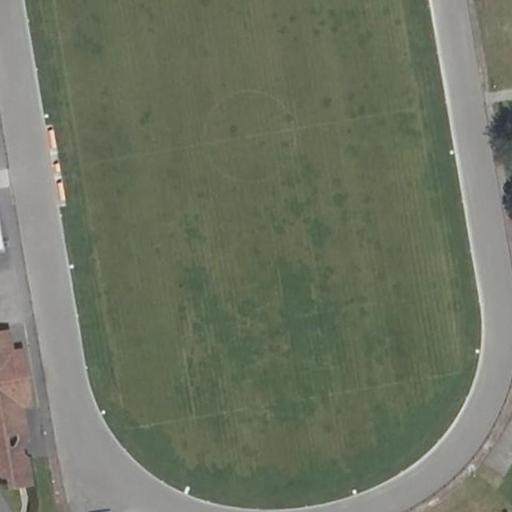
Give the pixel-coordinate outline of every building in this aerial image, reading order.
[(11,331),(0,333),(0,350),(14,348),(11,331)] [(14,348),(23,404),(33,401),(24,347),(14,348)] [(23,404),(14,348),(0,350),(0,432),(17,430),(14,405),(23,404)] [(27,428),(23,404),(14,405),(17,430),(27,428)] [(0,432),(0,460),(12,463),(14,471),(37,467),(32,430),(27,428),(17,430),(0,432)]
